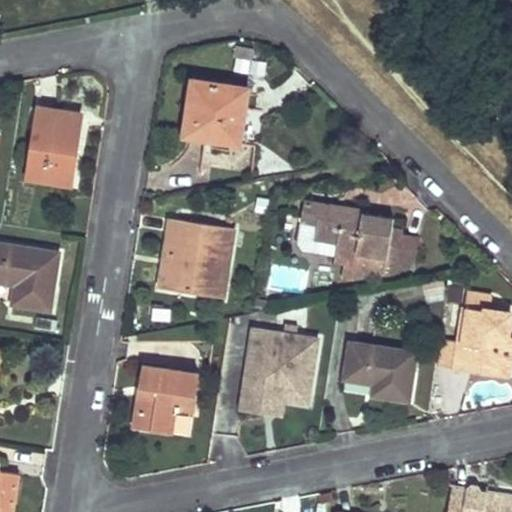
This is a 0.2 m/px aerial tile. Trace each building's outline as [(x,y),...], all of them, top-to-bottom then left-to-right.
[(251,88),(196,79),(187,135),(227,142),(232,109),(247,113),(251,88)] [(82,113),(41,107),(31,177),(65,182),(70,151),(76,152),(82,113)] [(247,113),(232,109),(227,142),(241,144),(247,113)] [(76,152),(70,151),(65,182),(72,183),(76,152)] [(364,213),(305,201),(301,221),(316,224),(314,239),(336,243),(334,254),(356,258),(356,253),(386,260),(385,264),(396,266),(396,262),(413,264),(418,238),(403,235),(402,241),(390,239),(393,228),(394,223),(363,217),(364,213)] [(235,228),(173,217),(170,233),(173,234),(170,255),(167,254),(162,286),(224,298),(235,228)] [(403,230),(393,228),(390,239),(402,241),(403,235),(403,230)] [(62,253),(0,242),(0,281),(16,284),(13,303),(53,309),(62,253)] [(386,260),(356,253),(356,258),(385,264),(386,260)] [(274,264),(269,287),(300,293),(305,271),(274,264)] [(443,279),(424,283),(426,296),(445,292),(443,279)] [(494,296),(469,291),(460,343),(456,367),(507,375),(510,355),(503,353),(507,337),(508,337),(511,314),(511,312),(491,309),(494,296)] [(319,339),(254,328),(244,392),(284,398),(309,402),(319,339)] [(510,355),(511,345),(511,337),(508,337),(507,337),(503,353),(510,355)] [(460,343),(444,340),(440,364),(456,367),(460,343)] [(415,357),(351,345),(345,382),(374,386),(372,396),(407,402),(415,357)] [(198,372),(144,363),(135,424),(171,431),(175,406),(193,409),(198,372)] [(244,392),(241,406),(282,413),(284,398),(244,392)] [(0,511),(13,511),(19,473),(0,470),(0,511)] [(511,511),(511,497),(485,493),(482,510),(466,508),(469,490),(452,488),(447,511),(511,511)] [(485,493),(469,490),(466,508),(482,510),(485,493)]
